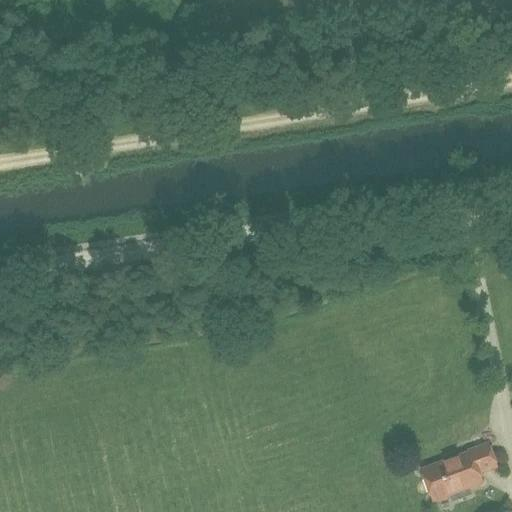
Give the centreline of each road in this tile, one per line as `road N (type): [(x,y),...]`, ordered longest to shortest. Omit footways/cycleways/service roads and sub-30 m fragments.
road 1 (track): [(0,161),(511,80)]
road 2 (track): [(0,265),(511,189)]
